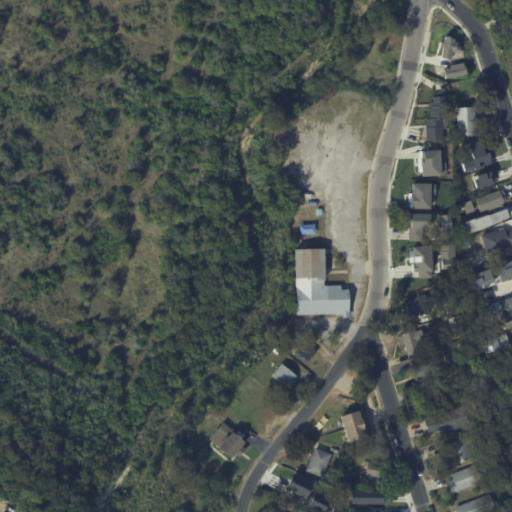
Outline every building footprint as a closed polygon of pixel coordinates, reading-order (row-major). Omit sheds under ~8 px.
[(451,52),(456,52),(457,37),(442,36),(440,57),(450,59),(451,52)] [(465,74),(463,63),(442,66),(444,78),(465,74)] [(444,139),(443,93),(427,94),(428,139),(444,139)] [(474,113),(474,121),(479,121),(480,136),(456,137),(454,108),(473,108),(474,113)] [(487,150),(491,163),(494,162),(495,166),(492,167),(494,175),(474,182),(464,151),(485,144),(487,150)] [(424,158),(437,161),(433,180),(417,176),(421,158),(424,158)] [(429,182),(410,183),(410,208),(429,208),(429,182)] [(478,211),(506,202),(502,189),(474,198),(478,211)] [(462,202),(464,212),(472,210),(470,200),(462,202)] [(463,222),(466,233),(508,218),(504,208),(463,222)] [(407,230),(408,212),(425,213),(424,237),(407,236),(407,230)] [(438,214),(437,235),(452,236),(453,214),(438,214)] [(313,225),(314,235),(297,236),(297,226),(313,225)] [(508,232),(511,245),(496,250),(495,247),(486,250),(482,236),(504,229),(505,232),(508,231),(508,232)] [(455,244),(439,244),(439,269),(455,269),(455,244)] [(431,271),(430,245),(409,246),(410,271),(431,271)] [(321,251),(322,287),(339,286),(339,291),(347,290),(348,318),(341,319),(340,314),(294,316),(292,281),(290,281),(289,252),(321,251)] [(499,281),(511,276),(511,259),(494,266),(499,281)] [(474,288),(492,284),(489,269),(471,273),(474,288)] [(428,308),(408,315),(403,301),(425,294),(430,308),(428,308)] [(511,295),(480,307),(485,321),(511,312),(511,295)] [(511,334),(497,340),(494,331),(511,324),(511,334)] [(421,331),(423,338),(416,340),(420,351),(407,355),(403,343),(398,345),(395,335),(413,330),(413,332),(421,329),(421,331)] [(479,341),(482,352),(509,345),(506,334),(479,341)] [(304,344),(315,352),(309,360),(309,359),(304,366),(291,356),(301,342),(304,344)] [(413,378),(408,366),(432,356),(440,373),(415,383),(413,378)] [(283,366),(296,376),(293,380),(294,381),(290,386),(289,385),(285,389),(270,376),(281,364),(283,366)] [(418,395),(442,386),(446,397),(447,396),(449,400),(448,401),(449,403),(425,412),(423,407),(420,408),(418,403),(421,402),(418,395)] [(466,410),(470,425),(440,434),(439,429),(427,433),(423,419),(435,416),(434,414),(464,404),(466,410)] [(363,417),(369,435),(345,443),(337,416),(361,409),(363,417)] [(230,430),(244,442),(241,446),(244,449),(238,457),(234,454),(230,459),(207,440),(222,423),(230,430)] [(445,459),(442,452),(445,451),(443,445),(464,437),(465,437),(471,435),(477,451),(471,453),(472,457),(450,465),(448,459),(446,460),(445,459)] [(504,441),(506,447),(495,450),(493,444),(504,441)] [(328,453),(330,454),(323,471),(328,473),(325,479),(304,470),(314,447),(328,453)] [(387,480),(372,478),(371,484),(364,483),(365,477),(364,477),(366,465),(362,464),(362,460),(389,465),(387,480)] [(474,484),(450,493),(446,482),(451,480),(449,474),(474,465),(481,482),(474,484)] [(354,470),(353,480),(342,478),(343,469),(354,470)] [(291,473),(284,488),(306,497),(312,483),(291,473)] [(350,503),(386,503),(386,491),(350,491),(350,503)] [(489,511),(454,511),(453,507),(489,494),(495,510),(489,511)] [(321,511),(325,500),(311,496),(308,509),(316,511),(321,511)]
